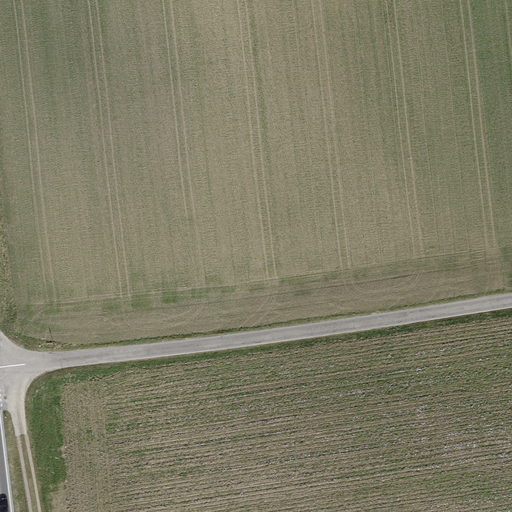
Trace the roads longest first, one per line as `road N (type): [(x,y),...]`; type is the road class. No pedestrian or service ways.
road 1 (unclassified): [(0,367),(511,301)]
road 2 (track): [(36,511),(24,442),(0,378)]
